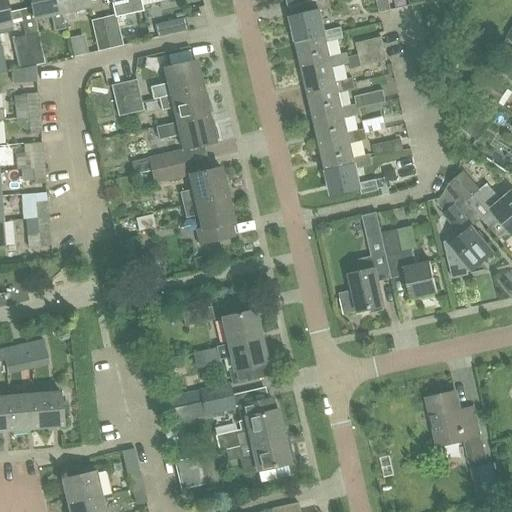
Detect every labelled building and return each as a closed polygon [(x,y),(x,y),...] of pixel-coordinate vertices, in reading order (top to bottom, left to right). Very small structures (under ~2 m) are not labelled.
[(0,0),(0,26),(11,24),(5,0),(0,0)] [(55,31),(65,27),(58,0),(30,0),(32,6),(35,18),(51,15),(55,31)] [(59,0),(62,12),(89,6),(87,0),(59,0)] [(143,6),(141,0),(113,0),(113,1),(115,0),(129,0),(132,8),(143,6)] [(328,0),(316,0),(289,6),(297,42),(327,35),(328,41),(344,37),(341,27),(326,30),(320,10),(330,8),(328,0)] [(376,0),(379,13),(381,12),(391,10),(388,0),(376,0)] [(117,14),(104,17),(111,47),(123,45),(117,14)] [(91,20),(98,50),(111,48),(104,17),(91,20)] [(158,37),(189,29),(186,17),(155,24),(158,37)] [(38,32),(26,35),(33,65),(45,62),(38,32)] [(33,65),(26,35),(14,38),(21,68),(33,65)] [(327,35),(297,42),(303,67),(332,61),(334,66),(349,63),(348,54),(332,56),(328,41),(327,35)] [(356,42),(359,54),(384,48),(382,37),(356,42)] [(384,48),(359,54),(361,66),(387,60),(384,48)] [(171,94),(203,87),(197,59),(165,66),(171,94)] [(303,67),(309,93),(338,86),(340,92),(356,88),(354,78),(337,80),(334,66),(332,61),(303,67)] [(510,87),(485,72),(475,89),(499,104),(510,87)] [(125,81),(132,111),(145,108),(137,78),(125,81)] [(132,111),(125,81),(112,84),(119,115),(132,111)] [(338,86),(309,93),(315,118),(345,111),(346,117),(362,113),(361,107),(387,101),(384,89),(361,95),(362,102),(343,107),(340,92),(338,86)] [(203,87),(171,94),(171,95),(159,97),(162,110),(174,107),(178,121),(178,122),(210,114),(203,87)] [(28,118),(40,117),(39,92),(21,93),(23,119),(28,118)] [(345,111),(315,118),(321,143),(350,136),(352,143),(368,139),(365,128),(349,132),(346,117),(345,111)] [(477,138),(489,120),(477,112),(465,131),(477,138)] [(217,126),(213,127),(210,114),(178,122),(178,121),(156,126),(159,139),(181,134),(184,150),(216,142),(215,139),(220,138),(217,126)] [(233,138),(231,116),(219,116),(221,139),(233,138)] [(28,118),(30,133),(42,132),(40,117),(28,118)] [(350,136),(321,143),(326,169),(356,162),(357,168),(373,164),(371,154),(355,158),(352,143),(350,136)] [(375,157),(404,150),(402,138),(373,145),(375,157)] [(134,175),(151,170),(151,169),(183,162),(180,149),(148,157),(148,158),(131,162),(134,175)] [(33,168),(45,167),(43,151),(16,153),(17,169),(33,168)] [(356,162),(326,169),(332,194),(362,187),(363,194),(379,190),(377,179),(361,183),(357,168),(356,162)] [(151,170),(154,183),(186,175),(184,163),(151,170)] [(184,204),(228,194),(222,166),(190,174),(194,189),(181,192),(184,204)] [(33,168),(34,184),(46,182),(45,168),(33,168)] [(450,183),(482,220),(488,227),(498,217),(511,232),(511,193),(503,201),(490,186),(483,192),(465,170),(450,183)] [(454,206),(472,228),(482,220),(450,183),(437,206),(444,215),(454,206)] [(228,194),(184,204),(187,217),(199,215),(202,227),(197,229),(201,244),(218,240),(216,226),(235,222),(228,194)] [(36,202),(38,217),(50,217),(48,201),(36,202)] [(364,215),(370,242),(384,239),(383,233),(378,211),(364,215)] [(139,230),(156,226),(153,213),(136,217),(139,230)] [(50,217),(38,217),(38,231),(51,232),(50,217)] [(457,231),(444,242),(453,278),(469,275),(468,272),(473,271),(494,253),(472,228),(462,236),(457,231)] [(396,230),(383,233),(387,252),(401,249),(396,230)] [(401,249),(387,252),(393,276),(407,274),(413,299),(439,292),(431,260),(418,263),(414,246),(401,249)] [(351,274),(355,294),(350,295),(354,311),(359,310),(359,311),(385,305),(373,256),(359,259),(362,272),(351,274)] [(185,325),(215,318),(212,306),(182,312),(185,325)] [(218,347),(262,337),(255,309),(223,317),(229,343),(217,346),(218,347)] [(235,382),(251,378),(269,374),(267,363),(268,362),(262,337),(218,347),(221,359),(232,356),(235,369),(232,370),(235,382)] [(26,342),(30,354),(46,350),(44,338),(26,342)] [(2,348),(4,359),(30,354),(26,342),(2,348)] [(191,391),(194,405),(233,395),(228,382),(191,391)] [(32,392),(35,427),(61,425),(59,390),(32,392)] [(35,427),(32,392),(7,394),(10,429),(35,427)] [(472,462),(486,459),(474,408),(461,411),(457,393),(430,399),(440,445),(466,439),(472,462)] [(0,430),(10,429),(7,394),(0,394),(0,430)] [(196,415),(206,413),(236,408),(233,395),(194,405),(196,415)] [(244,418),(247,417),(250,431),(238,434),(241,446),(285,436),(279,409),(276,409),(274,397),(241,405),(244,418)] [(288,448),(285,436),(241,446),(244,456),(240,457),(244,473),(258,470),(260,482),(278,478),(276,466),(292,462),(291,460),(295,459),(292,447),(288,448)] [(206,484),(218,481),(211,452),(198,455),(206,484)] [(383,477),(392,476),(391,461),(381,462),(383,477)] [(67,503),(102,495),(96,470),(61,477),(67,503)] [(132,488),(144,486),(141,470),(129,473),(132,488)] [(144,486),(132,489),(133,490),(136,505),(148,502),(144,486)] [(69,511),(105,511),(102,495),(67,503),(69,511)] [(272,511),(300,511),(299,501),(272,508),(272,511)]
